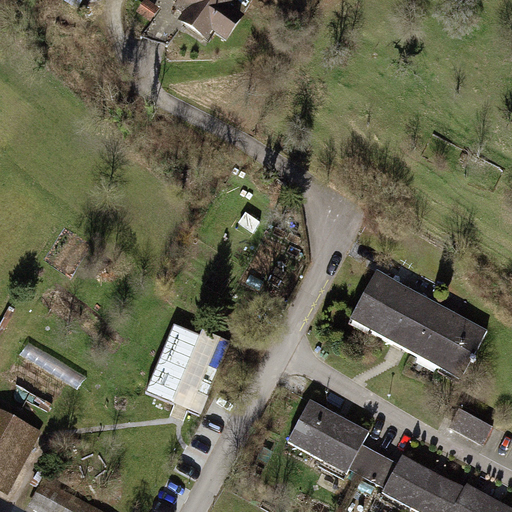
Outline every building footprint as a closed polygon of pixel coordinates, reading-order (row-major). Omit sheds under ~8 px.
[(173,0),(174,0),(191,12),(184,23),(206,38),(212,29),(226,38),(240,18),(225,8),(229,2),(225,0),(173,0)] [(371,281),(351,318),(454,373),(474,335),(371,281)] [(178,328),(150,396),(178,407),(206,340),(178,328)] [(310,404),(290,444),(348,475),(350,471),(387,490),(399,467),(363,447),(369,436),(310,404)] [(448,428),(483,447),(493,430),(458,410),(448,428)] [(0,413),(0,488),(6,492),(37,433),(0,413)] [(387,490),(384,495),(417,511),(511,511),(511,510),(468,488),(466,492),(404,459),(399,467),(387,490)] [(101,511),(46,482),(33,506),(43,511),(101,511)]
